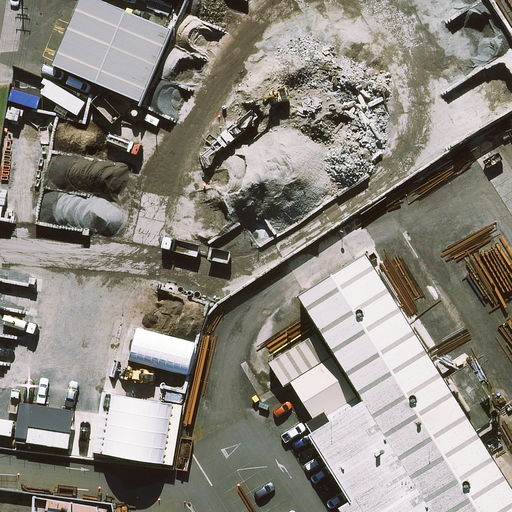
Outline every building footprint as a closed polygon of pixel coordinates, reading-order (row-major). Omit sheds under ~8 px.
[(176,21),(127,0),(78,0),(54,54),(145,94),(176,21)] [(310,30),(291,0),(234,0),(269,56),(310,30)] [(57,104),(24,99),(16,155),(49,160),(57,104)] [(400,234),(365,179),(335,198),(370,253),(400,234)] [(511,511),(511,489),(362,254),(298,294),(361,391),(438,511),(511,511)] [(468,347),(421,265),(390,284),(437,365),(468,347)] [(183,427),(158,390),(146,398),(171,435),(183,427)] [(204,426),(181,390),(167,399),(190,434),(204,426)] [(359,511),(438,511),(361,391),(305,427),(359,511)] [(67,450),(70,409),(56,408),(53,449),(67,450)] [(85,452),(88,411),(70,409),(67,450),(85,452)] [(101,453),(104,412),(88,411),(85,452),(101,453)] [(119,454),(122,413),(104,412),(101,453),(102,453),(101,457),(118,458),(119,454)] [(122,413),(119,454),(136,455),(139,414),(122,413)]
